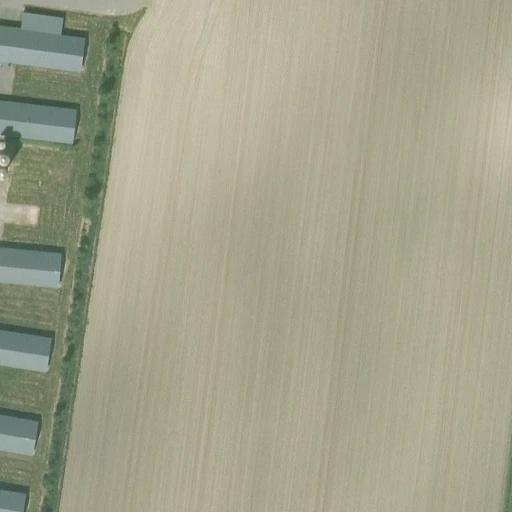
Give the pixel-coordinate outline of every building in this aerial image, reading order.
[(82,36),(0,25),(0,61),(78,72),(82,36)] [(0,135),(70,144),(74,109),(0,100),(0,135)] [(0,282),(56,289),(60,252),(0,245),(0,282)] [(0,364),(45,372),(50,337),(0,328),(0,364)] [(0,449),(30,455),(36,420),(0,413),(0,449)] [(0,511),(21,511),(25,492),(0,488),(0,511)]
